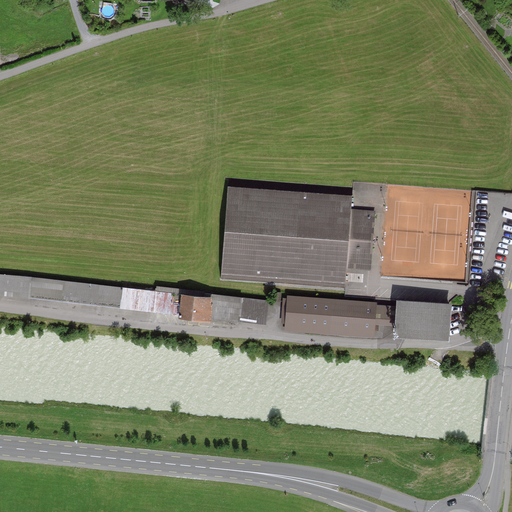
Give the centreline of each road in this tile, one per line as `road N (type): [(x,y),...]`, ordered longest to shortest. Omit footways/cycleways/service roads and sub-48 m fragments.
road 1 (primary): [(0,446),(300,479)]
road 2 (residential): [(245,0),(0,74)]
road 3 (secondary): [(493,468),(511,317)]
road 4 (primary): [(437,510),(358,485),(300,479)]
